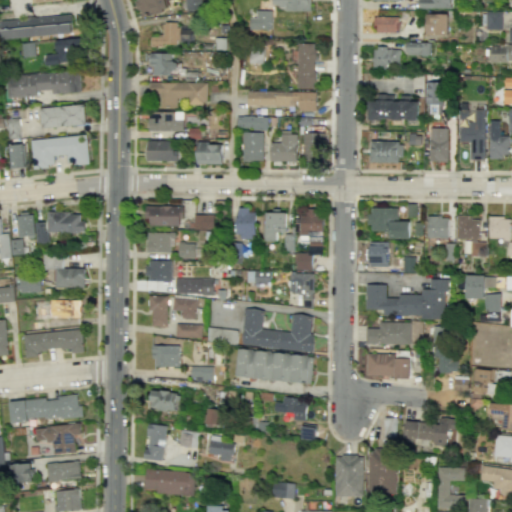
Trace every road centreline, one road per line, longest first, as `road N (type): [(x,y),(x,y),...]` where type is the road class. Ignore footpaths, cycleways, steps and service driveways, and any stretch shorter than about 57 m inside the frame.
road 1 (secondary): [(113,511),(120,44),(109,0)]
road 2 (residential): [(427,397),(365,396),(350,416),(343,385),(347,0)]
road 3 (residential): [(119,183),(511,187)]
